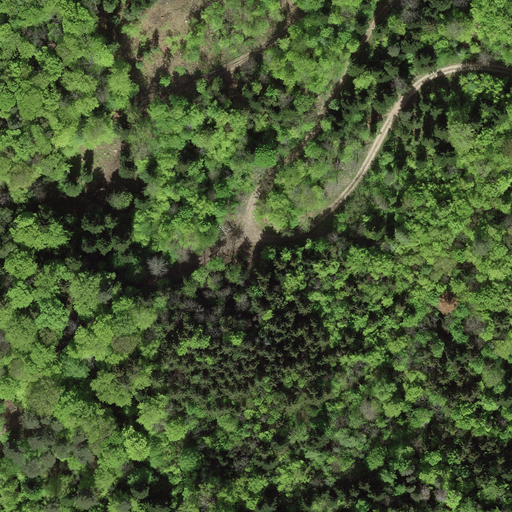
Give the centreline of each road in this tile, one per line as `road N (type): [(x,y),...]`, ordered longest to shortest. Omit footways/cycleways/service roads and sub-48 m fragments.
road 1 (track): [(208,0),(141,88),(145,101),(246,59),(333,0)]
road 2 (track): [(254,231),(114,297),(34,408),(0,436)]
road 3 (track): [(254,231),(287,238),(326,213),(428,76),(470,66),(511,71)]
road 4 (track): [(395,0),(318,125),(257,190),(249,209),(254,231)]
